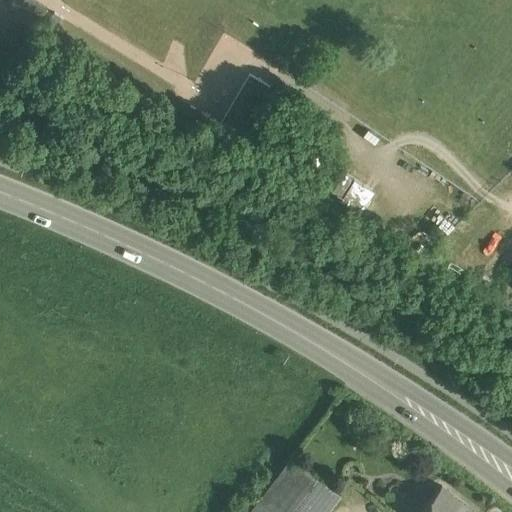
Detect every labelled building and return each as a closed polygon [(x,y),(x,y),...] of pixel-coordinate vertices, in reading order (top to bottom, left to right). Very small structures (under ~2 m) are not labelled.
[(38,0),(20,0),(19,3),(39,13),(45,3),(38,0)] [(229,113),(204,99),(196,112),(221,126),(229,113)] [(365,207),(371,189),(350,182),(344,200),(365,207)] [(291,458),(249,511),(325,511),(339,495),(291,458)] [(474,511),(441,486),(420,511),(474,511)]
